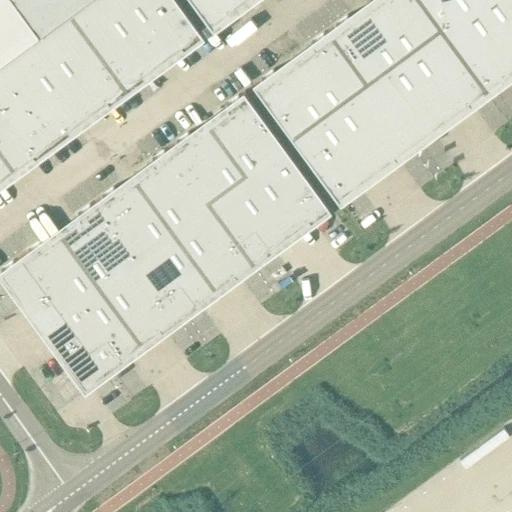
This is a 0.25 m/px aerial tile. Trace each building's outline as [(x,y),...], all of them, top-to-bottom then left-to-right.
[(201,33),(177,0),(83,0),(39,33),(38,33),(0,60),(0,175),(32,152),(34,155),(71,128),(69,125),(106,98),(108,101),(145,74),(143,71),(180,43),(183,46),(201,33)] [(14,0),(38,33),(82,0),(14,0)] [(239,0),(192,0),(211,25),(230,11),(228,8),(239,0)] [(440,25),(421,0),(373,0),(368,4),(403,52),(440,25)] [(474,0),(421,0),(440,25),(474,0)] [(511,66),(511,45),(478,0),(474,0),(440,25),(487,89),(506,76),(504,73),(511,66)] [(511,0),(478,0),(511,45),(511,0)] [(403,52),(368,4),(349,18),(347,15),(329,28),(366,80),(403,52)] [(487,89),(440,25),(403,52),(448,113),(466,100),(468,103),(487,89)] [(366,80),(329,28),(310,42),(312,45),(294,58),(329,107),(366,80)] [(448,113),(403,52),(366,80),(413,144),(431,130),(429,127),(448,113)] [(329,107),(294,58),(275,72),(273,69),(254,83),(291,134),(329,107)] [(413,144),(366,80),(329,107),(374,168),(393,154),(395,157),(413,144)] [(310,219),(329,206),(244,90),(225,104),(227,107),(190,135),(187,132),(151,159),(153,162),(115,189),(113,186),(77,213),(79,216),(41,244),(39,241),(0,269),(84,385),(124,356),(121,353),(159,325),(161,328),(198,301),(196,298),(233,271),(235,274),(272,247),(270,244),(307,216),(310,219)] [(374,168),(329,107),(291,134),(338,198),(357,185),(355,182),(374,168)]
